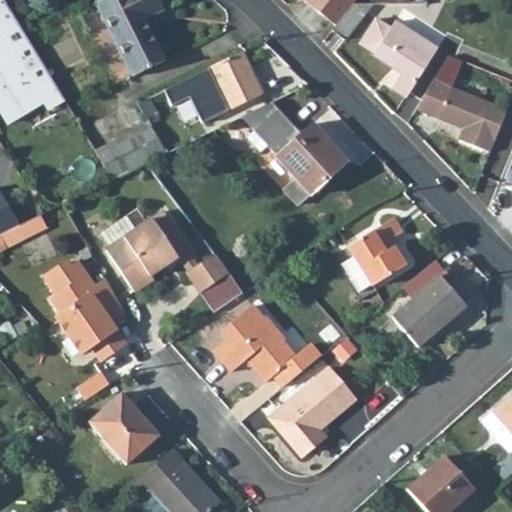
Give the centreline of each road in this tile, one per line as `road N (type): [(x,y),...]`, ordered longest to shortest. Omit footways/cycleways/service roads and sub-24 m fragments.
road 1 (residential): [(256,0),(511,274)]
road 2 (residential): [(313,511),(511,331)]
road 3 (residential): [(283,511),(151,359)]
